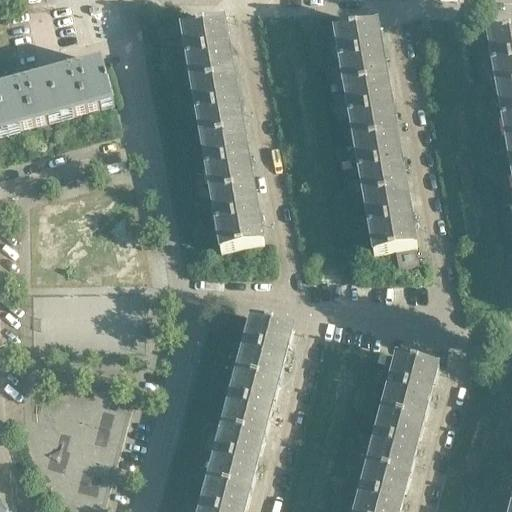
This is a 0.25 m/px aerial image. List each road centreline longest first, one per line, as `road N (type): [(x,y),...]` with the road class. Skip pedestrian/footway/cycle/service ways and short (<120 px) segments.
road 1 (residential): [(450,328),(389,0)]
road 2 (residential): [(292,312),(237,0)]
road 3 (residential): [(140,511),(182,344),(181,300)]
road 4 (residential): [(262,511),(315,314)]
road 5 (residential): [(421,511),(457,373),(450,328)]
road 6 (residential): [(181,300),(149,149)]
road 7 (residential): [(0,188),(149,149)]
road 8 (residential): [(149,149),(127,0)]
road 9 (residential): [(450,328),(315,314)]
